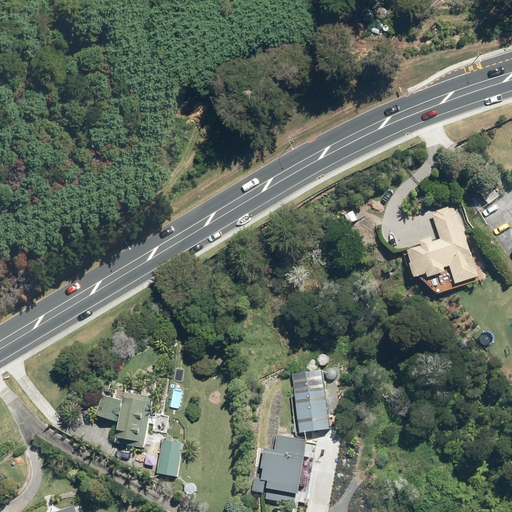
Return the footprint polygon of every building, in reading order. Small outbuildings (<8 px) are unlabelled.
[(427,273),(444,268),(443,264),(449,263),(455,280),(477,273),(455,206),(449,208),(449,206),(437,210),(438,212),(432,213),(440,236),(432,239),(430,234),(419,238),(420,242),(406,247),(410,259),(409,260),(413,273),(425,269),(427,273)] [(361,223),(354,213),(346,218),(353,228),(361,223)] [(139,340),(146,345),(153,336),(146,331),(139,340)] [(328,385),(297,389),(302,428),(333,424),(328,385)] [(99,414),(120,418),(116,440),(145,446),(155,394),(127,389),(126,394),(103,390),(99,414)] [(238,398),(239,411),(247,410),(245,397),(238,398)] [(333,398),(333,417),(343,417),(343,398),(333,398)] [(310,438),(311,436),(280,431),(277,445),(267,444),(263,464),(266,465),(264,476),(271,477),(268,495),(284,498),(285,495),(309,500),(320,439),(310,438)] [(165,436),(159,469),(179,473),(185,439),(165,436)] [(82,511),(80,505),(75,506),(74,503),(48,511),(82,511)]
